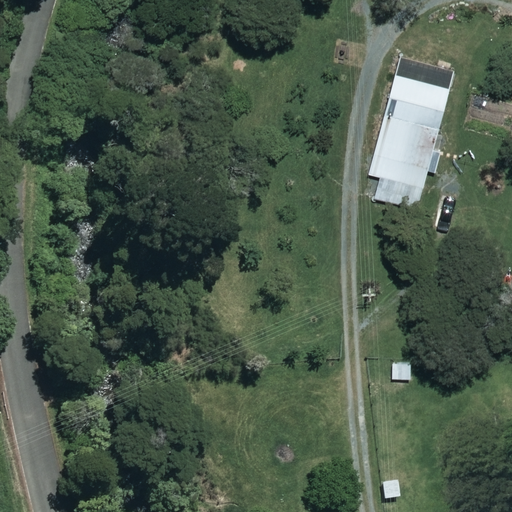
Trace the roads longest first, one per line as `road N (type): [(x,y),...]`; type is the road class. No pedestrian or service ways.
road 1 (tertiary): [(42,511),(0,289)]
road 2 (tertiary): [(0,200),(36,0)]
